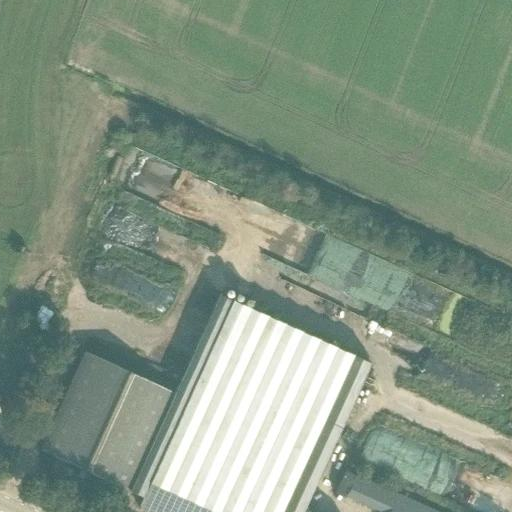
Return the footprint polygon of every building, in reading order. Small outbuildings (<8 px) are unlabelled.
[(342,252),(328,284),(367,301),(371,293),(362,290),(367,280),(375,284),(381,270),(342,252)] [(125,503),(143,511),(296,511),(366,363),(220,297),(125,503)] [(31,318),(49,329),(57,315),(39,304),(31,318)] [(40,451),(128,491),(173,394),(85,354),(40,451)] [(345,497),(355,475),(344,470),(334,492),(345,497)] [(377,511),(391,511),(399,496),(355,475),(345,497),(377,511)] [(434,511),(399,496),(391,511),(434,511)]
